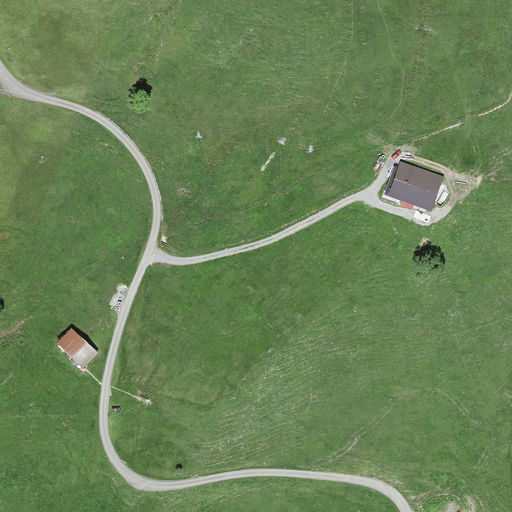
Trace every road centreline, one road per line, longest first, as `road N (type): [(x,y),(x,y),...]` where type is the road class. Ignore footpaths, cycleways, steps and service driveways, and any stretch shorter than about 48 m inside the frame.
road 1 (unclassified): [(404,511),(386,488),(364,480),(253,471),(161,486),(121,470),(106,448),(104,399),(117,329),(154,224),(151,180),(113,129),(18,89),(0,68)]
road 2 (track): [(403,157),(390,160),(371,189),(264,242),(196,259),(147,253)]
